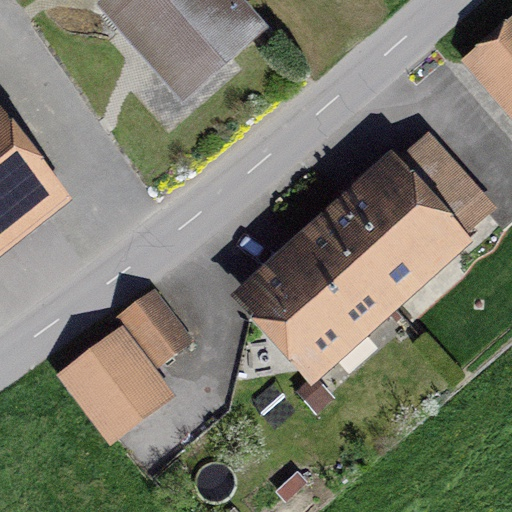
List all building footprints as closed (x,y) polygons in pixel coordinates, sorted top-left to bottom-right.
[(269,38),(234,0),(114,0),(92,20),(180,118),(269,38)] [(511,20),(458,68),(511,129),(511,20)] [(0,126),(0,271),(61,220),(0,126)] [(396,173),(326,233),(398,317),(467,259),(460,250),(496,220),(430,143),(395,172),(396,173)] [(295,404),(398,317),(326,233),(223,320),(243,343),(284,391),(295,404)] [(200,343),(158,289),(117,321),(159,375),(200,343)] [(120,348),(76,381),(113,431),(157,399),(120,348)]
